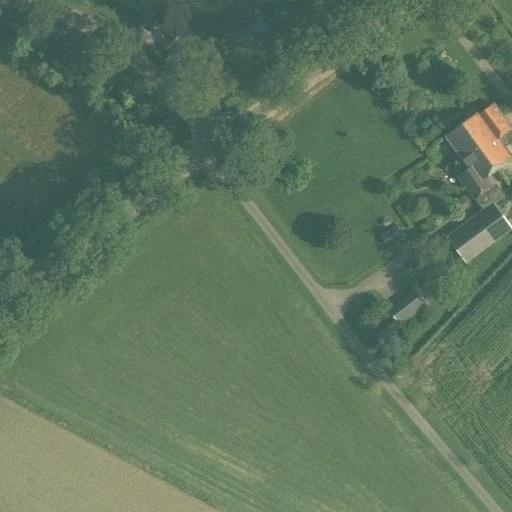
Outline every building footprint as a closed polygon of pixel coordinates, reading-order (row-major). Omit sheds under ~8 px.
[(217,61),(212,56),(214,54),(186,28),(165,51),(192,77),(194,75),(199,80),(217,61)] [(457,178),(473,199),(491,185),(485,176),(510,158),(511,157),(497,138),(509,130),(511,128),(494,103),(478,114),(446,137),(460,156),(456,159),(454,168),(460,175),(457,178)] [(465,264),(511,229),(511,228),(506,221),(493,203),(483,210),(482,209),(445,237),(465,264)] [(391,314),(401,327),(428,306),(416,293),(407,301),(391,314)] [(393,324),(389,317),(384,321),(389,327),(393,324)]
